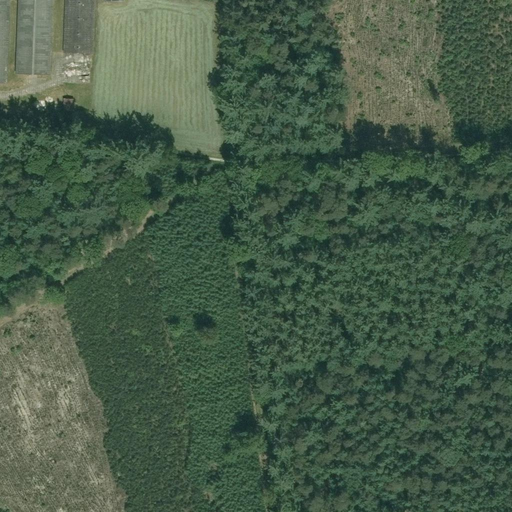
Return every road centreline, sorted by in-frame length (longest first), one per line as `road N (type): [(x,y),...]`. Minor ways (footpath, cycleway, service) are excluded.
road 1 (track): [(0,116),(239,157),(511,146)]
road 2 (track): [(220,0),(228,160),(265,511)]
road 3 (track): [(0,319),(215,159)]
